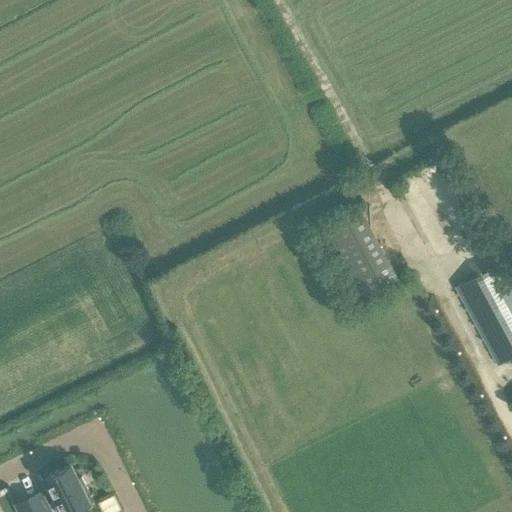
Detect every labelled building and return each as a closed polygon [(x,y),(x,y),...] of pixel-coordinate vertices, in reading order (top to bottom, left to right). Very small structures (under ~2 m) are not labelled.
[(357,298),(399,275),(362,205),(318,228),(357,298)] [(511,356),(511,258),(510,255),(454,285),(498,363),(511,356)] [(71,462),(46,475),(64,511),(90,499),(71,462)] [(50,511),(40,490),(29,496),(36,511),(50,511)] [(22,511),(36,511),(29,496),(17,501),(22,511)]
